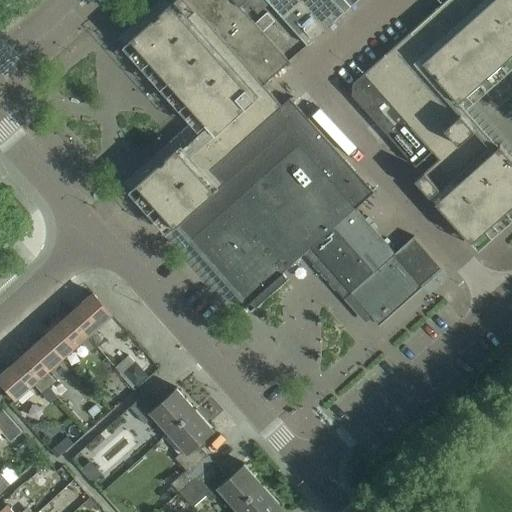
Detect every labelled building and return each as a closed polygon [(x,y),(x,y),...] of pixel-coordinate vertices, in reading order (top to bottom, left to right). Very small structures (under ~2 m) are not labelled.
[(288,279),(282,272),(310,248),(351,293),(379,325),(380,324),(441,269),(442,269),(442,268),(414,236),(395,252),(355,208),(374,192),(290,98),(282,105),(263,84),(264,84),(214,28),(189,0),(173,0),(130,39),(206,124),(178,149),(176,147),(135,184),(175,227),(250,311),(288,279)] [(189,0),(214,28),(264,84),(289,61),(263,31),(275,21),(267,12),(254,23),(244,11),(234,0),(189,0)] [(269,3),(270,3),(267,0),(234,0),(244,11),(251,6),(258,14),(269,3)] [(267,0),(270,3),(269,3),(307,45),(345,12),(334,0),(267,0)] [(415,179),(471,242),(472,241),(511,206),(511,157),(500,144),(498,146),(458,102),(511,53),(511,0),(445,0),(352,83),(352,94),(416,166),(432,151),(439,158),(415,179)] [(68,314),(96,345),(105,338),(101,333),(99,335),(95,330),(112,315),(93,292),(68,314)] [(45,335),(64,357),(82,342),(86,347),(84,348),(88,353),(96,345),(68,314),(45,335)] [(52,391),(58,398),(67,391),(53,375),(52,377),(47,372),(64,357),(45,335),(21,356),(52,391)] [(52,391),(21,356),(0,374),(0,380),(17,399),(34,384),(45,397),(52,391)] [(169,433),(196,409),(177,387),(160,402),(149,389),(130,407),(145,423),(154,416),(169,433)] [(0,432),(2,431),(10,441),(22,431),(0,406),(0,432)] [(196,409),(169,433),(184,450),(175,458),(186,470),(172,483),(179,491),(194,478),(190,474),(209,457),(199,445),(215,430),(196,409)] [(190,474),(194,478),(198,483),(217,466),(209,457),(190,474)] [(244,463),(228,477),(217,466),(198,483),(194,478),(179,491),(193,507),(208,494),(212,499),(221,492),(236,508),(263,484),(244,463)] [(4,483),(16,493),(26,483),(15,472),(4,483)] [(275,511),(282,506),(263,484),(236,508),(239,511),(275,511)] [(0,511),(36,511),(43,506),(36,498),(20,511),(13,511),(7,504),(0,510),(0,511)]
